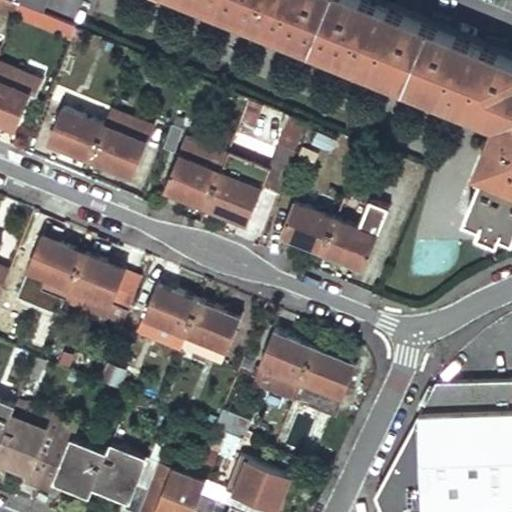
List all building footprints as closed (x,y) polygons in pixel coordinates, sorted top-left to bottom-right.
[(12,0),(13,0),(21,4),(42,13),(47,0),(12,0)] [(511,59),(363,0),(220,0),(502,113),(482,163),(485,164),(466,214),(480,220),(477,228),(499,237),(501,230),(511,233),(511,59)] [(42,13),(21,4),(16,16),(73,40),(78,27),(42,13)] [(136,51),(131,64),(158,76),(163,62),(136,51)] [(0,62),(0,118),(20,127),(34,95),(21,90),(28,74),(0,62)] [(28,74),(21,90),(34,95),(40,97),(47,82),(28,74)] [(114,105),(107,123),(149,140),(156,122),(114,105)] [(67,107),(53,141),(93,157),(107,123),(67,107)] [(107,123),(93,157),(135,174),(149,140),(107,123)] [(190,134),(168,189),(210,206),(239,131),(230,128),(223,147),(190,134)] [(248,222),(271,166),(239,153),(247,134),(239,131),(210,206),(248,222)] [(297,202),(282,236),(323,252),(337,218),(297,202)] [(337,218),(323,252),(364,270),(378,235),(337,218)] [(38,240),(13,299),(55,315),(66,288),(80,254),(57,244),(56,248),(38,240)] [(80,254),(66,288),(80,294),(125,312),(137,282),(118,274),(119,270),(80,254)] [(154,286),(140,319),(182,337),(196,303),(154,286)] [(125,312),(80,294),(74,308),(119,327),(125,312)] [(182,337),(176,351),(216,369),(237,320),(196,303),(182,337)] [(140,319),(134,334),(176,351),(182,337),(140,319)] [(269,333),(247,385),(288,403),(310,351),(269,333)] [(288,404),(304,410),(309,397),(336,408),(353,368),(310,351),(288,403),(288,404)] [(104,363),(99,375),(124,384),(128,372),(104,363)] [(511,377),(441,381),(428,397),(448,396),(469,397),(511,397),(511,377)] [(448,396),(428,397),(376,496),(382,511),(454,508),(468,508),(467,511),(511,511),(511,397),(469,397),(448,396)] [(309,397),(304,410),(330,421),(336,408),(309,397)] [(0,399),(0,457),(1,459),(18,417),(8,412),(11,404),(0,399)] [(246,431),(252,415),(224,405),(218,421),(246,431)] [(18,417),(1,459),(25,468),(21,477),(45,486),(63,440),(41,431),(43,427),(18,417)] [(63,440),(45,486),(49,488),(52,479),(88,494),(92,485),(99,487),(116,446),(108,443),(104,452),(68,437),(66,441),(63,440)] [(116,446),(99,487),(127,500),(123,509),(130,511),(146,511),(154,492),(134,483),(143,457),(116,446)] [(296,477),(240,454),(226,489),(234,493),(226,511),(286,511),(292,499),(288,497),(283,495),(285,489),(291,491),(296,477)] [(143,457),(134,483),(154,492),(164,465),(143,457)] [(151,511),(153,510),(154,506),(168,511),(167,511),(190,511),(203,481),(164,465),(154,492),(146,511),(151,511)]
